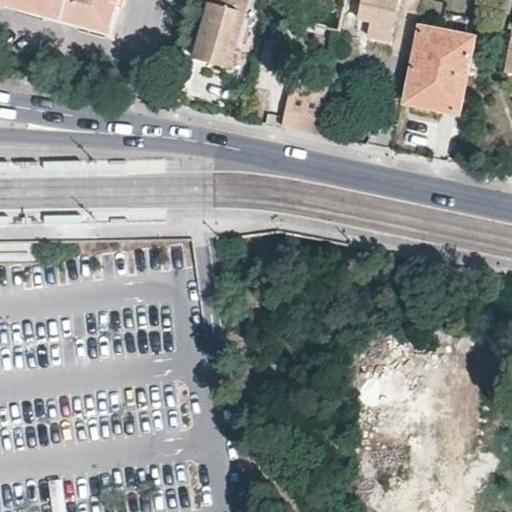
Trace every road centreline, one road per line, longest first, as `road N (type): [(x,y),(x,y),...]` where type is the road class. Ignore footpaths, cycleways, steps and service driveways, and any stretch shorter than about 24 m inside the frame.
road 1 (tertiary): [(511,211),(159,142)]
road 2 (tertiary): [(159,142),(0,105)]
road 3 (tertiary): [(0,133),(159,142)]
